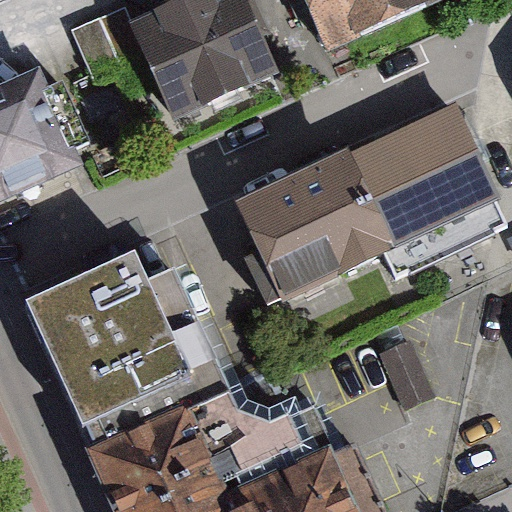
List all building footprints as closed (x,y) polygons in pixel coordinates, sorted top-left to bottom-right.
[(242,0),(205,0),(131,35),(176,132),(281,83),(242,0)] [(315,0),(339,54),(462,0),(315,0)] [(48,80),(0,100),(0,218),(91,178),(48,80)] [(459,118),(240,216),(285,318),(504,220),(459,118)] [(133,269),(24,317),(109,511),(384,511),(357,450),(311,471),(292,427),(257,432),(237,409),(178,277),(144,292),(133,269)]
